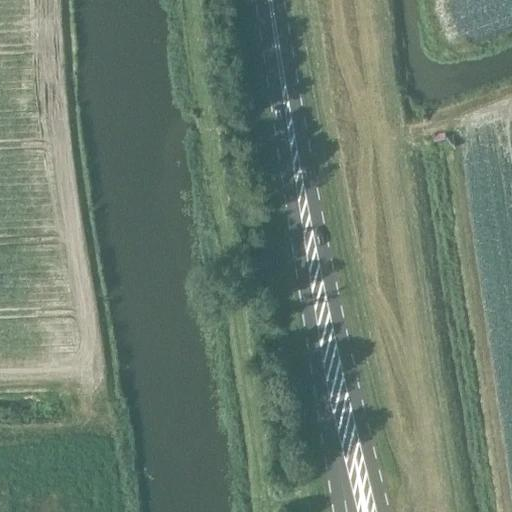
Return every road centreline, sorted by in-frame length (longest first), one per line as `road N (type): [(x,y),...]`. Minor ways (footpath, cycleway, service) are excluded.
road 1 (primary): [(383,511),(292,138)]
road 2 (primary): [(292,138),(297,225),(346,511)]
road 3 (primary): [(292,138),(271,0)]
